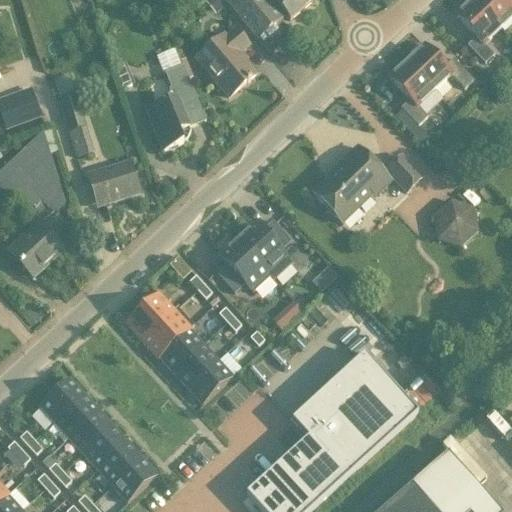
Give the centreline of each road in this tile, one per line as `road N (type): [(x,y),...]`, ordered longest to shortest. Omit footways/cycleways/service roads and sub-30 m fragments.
road 1 (tertiary): [(0,393),(237,174),(363,42)]
road 2 (residential): [(177,511),(279,417)]
